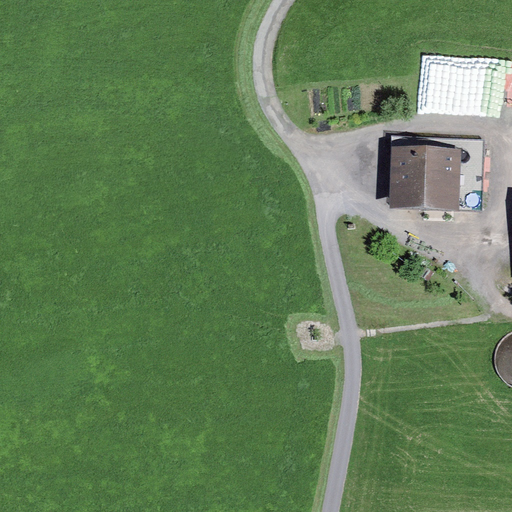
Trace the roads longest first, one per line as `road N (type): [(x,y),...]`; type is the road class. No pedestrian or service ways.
road 1 (track): [(282,0),(261,52),(267,95),(308,161),(352,360),(331,511)]
road 2 (track): [(511,214),(487,256),(450,253),(332,187)]
road 3 (track): [(308,161),(414,124),(466,123),(504,136),(511,150)]
